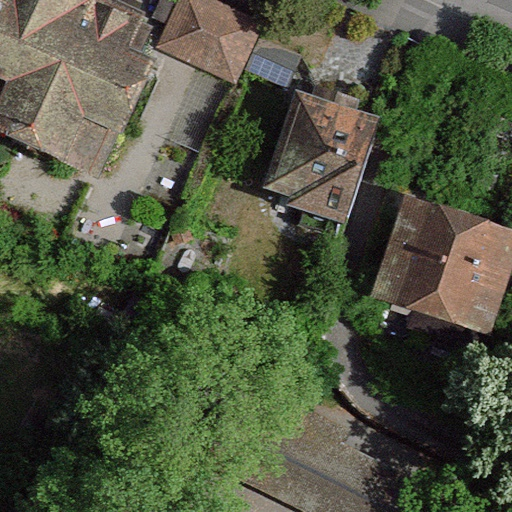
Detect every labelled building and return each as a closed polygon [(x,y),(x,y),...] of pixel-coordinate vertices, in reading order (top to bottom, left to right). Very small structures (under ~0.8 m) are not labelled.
[(0,0),(0,163),(77,198),(134,74),(114,65),(134,21),(86,0),(0,0)] [(178,0),(169,0),(143,56),(216,86),(242,26),(178,0)] [(276,101),(243,202),(272,211),(269,220),(323,238),(359,129),(276,101)] [(384,206),(349,307),(467,347),(502,246),(384,206)] [(224,458),(333,511),(375,511),(389,484),(246,413),(224,458)]
